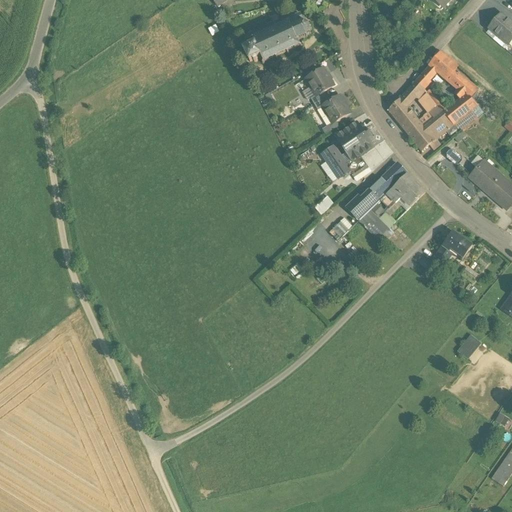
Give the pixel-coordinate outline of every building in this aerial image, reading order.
[(430,0),(442,10),(451,0),(430,0)] [(297,16),(288,21),(289,23),(279,28),(278,26),(276,27),(277,29),(268,33),(267,31),(265,32),(266,34),(255,39),(253,38),(252,40),(255,41),(256,44),(254,45),(255,46),(246,50),(251,63),(254,61),(256,63),(258,62),(259,61),(259,59),(260,58),(261,60),(263,59),(265,62),(264,64),(266,65),(266,63),(277,58),(278,60),(280,59),(279,57),(288,53),(289,55),(291,54),(290,52),(301,47),(303,48),(304,46),(301,45),(300,42),(301,42),(300,41),(307,37),(308,38),(309,38),(309,37),(311,35),(312,35),(313,34),(312,33),(312,30),(313,30),(313,29),(312,29),(311,26),(312,25),(311,24),(310,25),(307,24),(307,22),(306,22),(306,23),(303,24),(302,23),(305,21),(302,14),(298,17),(297,16)] [(511,41),(511,24),(502,15),(490,29),(508,45),(511,41)] [(457,69),(441,55),(431,67),(438,73),(446,81),(454,72),(457,69)] [(431,67),(416,84),(423,90),(438,73),(431,67)] [(325,69),(307,80),(317,96),(318,97),(325,93),(335,86),(325,69)] [(476,91),(454,72),(446,81),(459,91),(455,95),(461,100),(467,96),(470,99),(476,91)] [(416,84),(409,92),(415,98),(416,96),(423,90),(416,84)] [(428,96),(423,90),(416,96),(418,98),(423,104),(430,99),(428,96)] [(401,101),(408,109),(418,98),(416,96),(415,98),(409,92),(401,101)] [(325,93),(318,97),(317,96),(312,99),(316,105),(328,98),(325,93)] [(447,112),(431,93),(428,96),(430,99),(435,105),(443,115),(447,112)] [(461,100),(447,112),(443,115),(455,126),(478,107),(470,99),(467,96),(461,100)] [(331,103),(324,107),(324,108),(334,123),(334,124),(338,122),(351,114),(341,97),(331,103)] [(328,98),(316,105),(319,111),(324,108),(324,107),(331,103),(328,98)] [(408,109),(401,101),(390,112),(406,133),(418,122),(408,109)] [(443,115),(435,105),(428,110),(436,119),(424,129),(435,142),(455,126),(443,115)] [(324,108),(319,111),(329,127),(334,123),(324,108)] [(478,121),(472,112),(455,126),(461,134),(478,121)] [(338,122),(334,124),(334,123),(329,127),(324,130),(327,135),(341,127),(338,122)] [(418,122),(406,133),(422,152),(435,142),(424,129),(418,122)] [(357,124),(336,138),(347,154),(341,158),(334,148),(323,155),(339,179),(350,173),(346,167),(361,157),(373,148),(368,140),(370,139),(370,138),(367,132),(366,132),(363,133),(357,124)] [(462,133),(455,140),(458,144),(467,137),(462,133)] [(361,157),(346,167),(350,173),(353,178),(369,168),(361,157)] [(511,205),(511,186),(484,162),(471,177),(489,193),(487,195),(507,212),(511,205)] [(369,191),(380,202),(408,176),(397,164),(369,191)] [(425,194),(408,176),(380,202),(390,211),(403,199),(411,208),(425,194)] [(380,202),(369,191),(361,199),(359,196),(347,208),(360,222),(380,202)] [(322,215),(335,204),(328,197),(316,209),(322,215)] [(341,222),(342,222),(329,233),(338,243),(353,229),(345,220),(341,222)] [(390,229),(380,220),(374,226),(383,236),(390,229)] [(473,247),(453,233),(442,248),(449,253),(462,262),(473,247)] [(449,253),(442,248),(430,265),(440,272),(447,262),(444,260),(449,253)] [(291,271),(295,276),(303,271),(300,265),(291,271)] [(511,297),(503,310),(511,317),(511,316),(511,315),(511,314),(511,297)] [(472,337),(458,353),(466,360),(480,343),(472,337)] [(500,414),(497,423),(506,426),(509,418),(500,414)] [(511,453),(501,470),(499,469),(492,480),(503,488),(511,475),(511,453)]
